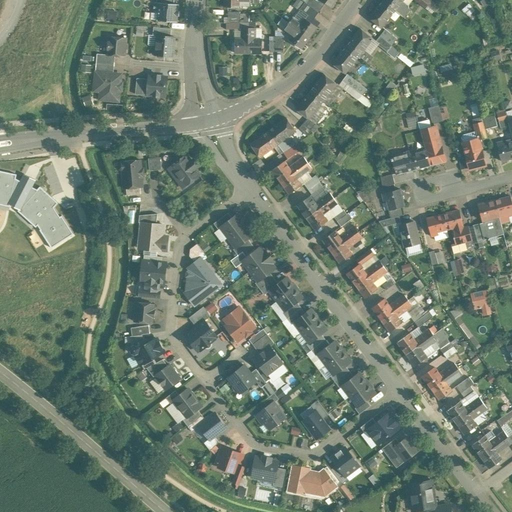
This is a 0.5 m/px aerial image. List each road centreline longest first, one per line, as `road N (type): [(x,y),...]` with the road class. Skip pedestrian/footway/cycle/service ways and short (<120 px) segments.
road 1 (residential): [(400,389),(316,453),(257,445),(174,338),(177,246),(251,191)]
road 2 (unclassified): [(400,389),(251,191)]
road 3 (secondary): [(165,511),(0,371)]
road 4 (tertiary): [(255,100),(311,61),(357,0)]
road 5 (unclassified): [(478,491),(400,389)]
